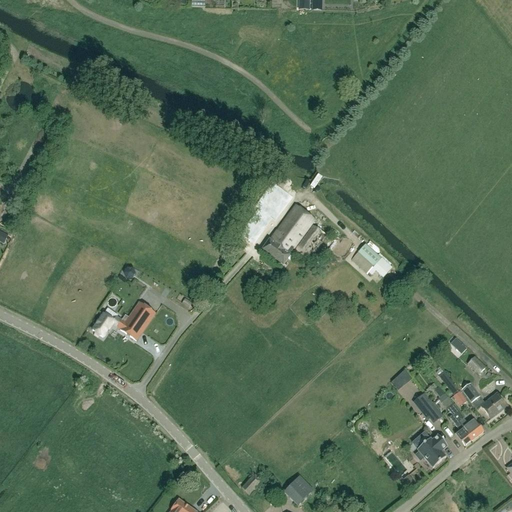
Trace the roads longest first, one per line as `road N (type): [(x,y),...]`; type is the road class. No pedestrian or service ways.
road 1 (unclassified): [(244,511),(146,405),(83,357),(0,314)]
road 2 (track): [(511,383),(303,190)]
road 3 (unclassified): [(397,511),(511,421)]
